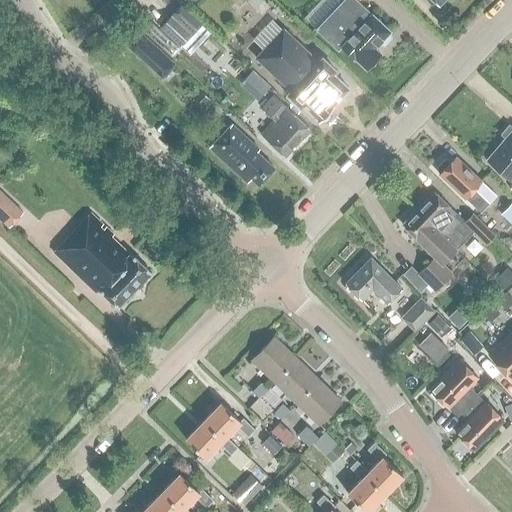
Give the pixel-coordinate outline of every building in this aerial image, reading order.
[(354,0),(342,0),(314,30),(336,51),(339,48),(351,60),(353,58),(365,69),(379,55),(372,48),(376,44),(382,45),(389,38),(388,33),(388,32),(354,0)] [(185,4),(163,25),(160,28),(180,48),(205,24),(185,4)] [(282,30),(269,43),(254,59),(290,92),(286,96),(299,108),(301,105),(318,121),(318,120),(323,119),(329,113),(330,106),(347,88),(332,74),(334,72),(320,58),(317,62),(282,30)] [(154,73),(165,61),(173,68),(174,66),(138,33),(125,47),(154,73)] [(243,80),(262,97),(268,90),(270,88),(252,71),(243,80)] [(199,90),(191,99),(203,110),(211,102),(199,90)] [(273,121),(259,135),(283,157),(308,131),(271,97),(260,109),(273,121)] [(246,184),(250,179),(257,185),(273,168),(255,152),(257,150),(229,125),(207,149),(246,184)] [(504,139),(485,162),(510,183),(511,180),(511,129),(508,126),(500,135),(504,139)] [(439,174),(438,175),(464,199),(465,199),(480,214),(489,205),(496,197),(480,182),(454,158),(449,163),(447,161),(443,161),(437,168),(437,172),(439,174)] [(0,224),(7,231),(22,214),(0,193),(0,224)] [(464,224),(461,220),(434,194),(415,213),(442,239),(455,252),(473,234),(486,246),(494,237),(472,216),(464,224)] [(498,216),(511,228),(511,202),(498,216)] [(443,265),(455,252),(442,239),(415,213),(402,227),(435,258),(419,275),(436,292),(453,275),(443,265)] [(128,254),(127,255),(110,239),(112,237),(89,215),(52,254),(94,293),(97,290),(116,308),(149,273),(128,254)] [(344,284),(360,301),(373,288),(387,303),(400,289),(370,258),(344,284)] [(511,273),(508,270),(496,281),(504,289),(511,281),(511,273)] [(511,299),(507,294),(498,302),(505,310),(511,304),(511,299)] [(477,300),(483,307),(488,303),(481,296),(477,300)] [(433,312),(418,299),(399,319),(414,333),(433,312)] [(454,315),(464,326),(478,313),(467,302),(454,315)] [(490,303),(480,312),(488,321),(498,312),(490,303)] [(436,316),(427,326),(440,339),(450,330),(436,316)] [(458,338),(472,356),(482,348),(467,330),(458,338)] [(295,359),(273,338),(251,361),(273,382),(295,359)] [(511,383),(511,350),(504,341),(487,356),(511,383)] [(317,380),(295,359),(273,382),(295,403),(317,380)] [(428,390),(455,417),(478,394),(471,387),(476,381),(457,362),(428,390)] [(339,402),(317,380),(295,403),(317,425),(339,402)] [(261,383),(252,392),(258,398),(267,390),(261,383)] [(454,433),(473,451),(503,421),(478,394),(455,417),(463,424),(454,433)] [(220,403),(203,422),(222,441),(226,437),(236,427),(248,438),(254,431),(243,420),(240,422),(220,403)] [(282,404),(274,413),(281,419),(289,411),(282,404)] [(222,441),(203,422),(185,440),(204,459),(219,444),(230,456),(237,449),(226,437),(222,441)] [(318,437),(306,426),(297,436),(310,447),(318,437)] [(331,440),(324,433),(313,444),(320,451),(331,440)] [(268,436),(261,443),(273,455),(280,448),(268,436)] [(344,450),(350,455),(356,449),(350,443),(344,450)] [(378,461),(368,472),(365,475),(384,494),(402,476),(384,458),(386,455),(374,443),(367,450),(378,461)] [(365,511),(366,511),(384,494),(365,475),(368,472),(356,461),(349,468),(360,479),(347,493),(365,511)] [(179,474),(162,492),(181,511),(184,508),(194,497),(206,509),(213,502),(201,490),(198,493),(179,474)] [(249,475),(232,494),(244,506),(262,487),(249,475)] [(162,492),(144,511),(145,511),(187,511),(184,508),(181,511),(162,492)] [(324,511),(334,511),(333,510),(335,507),(322,495),(315,503),(324,511)]
